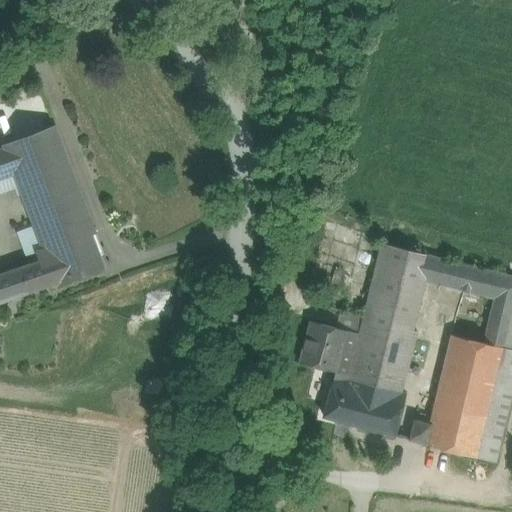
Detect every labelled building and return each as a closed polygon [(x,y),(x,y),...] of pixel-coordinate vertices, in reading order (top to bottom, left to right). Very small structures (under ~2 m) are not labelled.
[(56,128),(3,147),(4,149),(14,176),(43,252),(96,233),(56,128)] [(4,149),(0,150),(0,180),(14,176),(4,149)] [(43,252),(38,253),(41,263),(18,271),(26,293),(25,293),(25,294),(60,281),(61,283),(103,267),(95,247),(91,248),(87,237),(96,234),(96,233),(43,252)] [(466,266),(382,244),(364,320),(360,319),(358,327),(362,328),(352,370),(350,378),(349,382),(402,394),(416,334),(414,333),(425,284),(460,292),(466,266)] [(511,277),(466,266),(460,292),(494,300),(511,304),(511,277)] [(18,271),(0,276),(0,301),(25,293),(26,293),(18,271)] [(511,313),(511,304),(494,300),(483,344),(504,348),(511,313)] [(511,313),(504,348),(477,458),(496,463),(511,395),(511,313)] [(349,325),(358,327),(360,319),(338,314),(334,329),(348,332),(349,325)] [(334,329),(309,323),(299,366),(334,374),(338,375),(340,367),(348,332),(334,329)] [(352,370),(362,328),(358,327),(349,325),(348,332),(340,367),(352,370)] [(483,344),(450,336),(430,428),(427,445),(477,458),(504,348),(483,344)] [(402,394),(349,382),(350,378),(338,375),(334,374),(324,417),(395,436),(404,395),(402,394)] [(430,428),(414,424),(410,441),(427,445),(430,428)]
